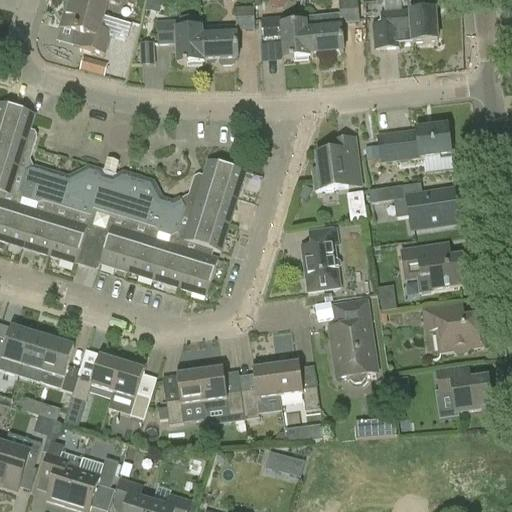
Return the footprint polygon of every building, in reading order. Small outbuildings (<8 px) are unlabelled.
[(68,0),(66,9),(104,21),(109,5),(120,8),(122,0),(68,0)] [(360,25),(358,2),(339,4),(341,27),(360,25)] [(66,9),(59,30),(60,31),(83,37),(80,51),(106,58),(111,40),(126,44),(131,28),(104,21),(66,9)] [(234,67),(234,64),(238,63),(237,37),(235,37),(235,33),(255,32),(254,10),(234,11),(235,29),(203,31),(204,65),(223,64),(223,67),(226,70),(232,69),(234,67)] [(380,17),(381,25),(372,26),(374,53),(399,52),(398,47),(438,44),(436,13),(380,17)] [(340,15),(307,18),(307,26),(310,59),(344,56),(340,15)] [(159,49),(176,48),(177,68),(204,66),(204,65),(203,31),(202,23),(198,23),(198,19),(179,20),(179,24),(157,25),(159,49)] [(263,45),(281,44),(283,63),(311,61),(310,59),(307,26),(295,27),(294,19),(260,23),(263,45)] [(155,67),(156,46),(141,45),(140,67),(155,67)] [(83,60),(80,73),(104,79),(107,67),(83,60)] [(0,136),(27,145),(30,133),(35,118),(0,107),(0,108),(0,136)] [(380,167),(420,163),(451,159),(447,128),(416,132),(416,134),(377,139),(380,167)] [(27,145),(18,172),(10,199),(0,195),(0,202),(6,204),(33,213),(59,221),(88,230),(78,261),(90,265),(93,257),(102,260),(111,229),(138,238),(165,246),(192,254),(203,258),(205,251),(182,244),(191,217),(199,191),(203,178),(199,177),(194,180),(188,198),(174,205),(162,202),(153,185),(123,176),(112,182),(103,179),(101,174),(89,170),(69,181),(34,170),(30,162),(37,139),(35,134),(30,133),(27,145)] [(0,136),(0,166),(18,172),(27,145),(0,136)] [(360,189),(355,153),(357,153),(355,141),(330,144),(332,156),(316,159),(318,172),(311,173),(314,196),(321,195),(360,189)] [(207,164),(203,178),(199,191),(237,203),(241,190),(238,189),(243,174),(207,164)] [(0,195),(10,199),(18,172),(0,166),(0,195)] [(400,190),(368,195),(370,208),(402,203),(400,190)] [(229,229),(237,203),(199,191),(191,217),(229,229)] [(454,191),(404,199),(410,236),(460,229),(454,191)] [(349,199),(352,218),(367,216),(365,197),(349,199)] [(0,223),(0,244),(21,251),(33,213),(6,204),(0,223)] [(21,251),(48,259),(59,221),(33,213),(21,251)] [(221,256),(229,229),(191,217),(182,244),(205,251),(221,256)] [(76,268),(78,261),(88,230),(59,221),(48,259),(76,268)] [(100,268),(126,276),(138,238),(111,229),(102,260),(100,268)] [(308,234),(310,249),(301,250),(308,296),(340,292),(337,272),(340,268),(340,265),(336,263),(334,249),(339,249),(337,230),(308,234)] [(126,276),(153,284),(165,246),(138,238),(126,276)] [(153,284),(180,293),(192,254),(165,246),(153,284)] [(427,251),(401,255),(405,283),(416,281),(419,298),(433,296),(433,293),(466,289),(462,260),(451,262),(429,265),(427,251)] [(219,263),(203,258),(192,254),(180,293),(192,296),(193,293),(208,298),(219,263)] [(382,314),(397,313),(396,289),(380,290),(382,314)] [(336,331),(329,332),(336,382),(349,380),(349,383),(355,387),(362,386),(366,380),(366,378),(378,376),(370,326),(372,326),(369,306),(333,311),(336,331)] [(449,311),(423,314),(426,334),(436,333),(439,356),(453,354),(456,357),(466,355),(469,352),(484,350),(481,330),(478,331),(476,320),(464,322),(463,309),(449,311)] [(0,373),(19,380),(32,338),(11,331),(9,335),(0,331),(0,373)] [(32,338),(19,380),(40,385),(53,344),(32,338)] [(80,373),(68,370),(74,351),(53,344),(40,385),(74,396),(79,379),(80,373)] [(90,389),(113,397),(123,362),(101,355),(92,383),(79,379),(74,396),(72,401),(85,405),(90,389)] [(123,362),(113,397),(135,404),(130,420),(144,424),(151,401),(137,397),(146,370),(123,362)] [(298,362),(275,366),(280,401),(303,398),(306,414),(321,412),(317,385),(302,388),(298,362)] [(255,394),(241,396),(244,417),(245,423),(258,421),(259,421),(259,419),(257,404),(280,401),(275,366),(252,369),(255,394)] [(222,368),(199,371),(204,407),(227,403),(230,419),(244,417),(241,396),(241,394),(226,396),(222,368)] [(458,372),(437,375),(440,394),(440,398),(453,396),(456,416),(458,416),(492,411),(487,381),(471,384),(469,370),(458,372)] [(167,411),(158,412),(160,424),(169,422),(170,428),(183,426),(181,410),(204,407),(199,371),(176,375),(179,399),(166,401),(167,411)] [(22,414),(30,416),(34,405),(26,402),(22,414)] [(34,405),(30,416),(39,419),(42,408),(34,405)] [(387,437),(387,427),(358,427),(358,438),(387,437)] [(287,428),(287,443),(323,442),(323,428),(287,428)] [(5,448),(0,462),(0,491),(18,497),(26,469),(35,472),(42,448),(30,444),(27,455),(5,448)] [(48,457),(40,482),(52,486),(48,497),(46,505),(67,511),(79,473),(80,470),(59,464),(62,456),(64,450),(54,447),(51,446),(48,457)] [(79,473),(67,511),(69,511),(90,511),(91,511),(98,488),(110,492),(118,467),(106,463),(104,468),(101,479),(79,473)] [(294,464),(290,480),(300,483),(305,466),(294,464)] [(124,467),(120,479),(128,481),(132,469),(124,467)] [(113,511),(150,511),(152,506),(140,502),(144,489),(121,482),(113,510),(113,511)] [(168,500),(165,510),(152,506),(150,511),(189,511),(192,504),(171,498),(170,500),(168,500)]
